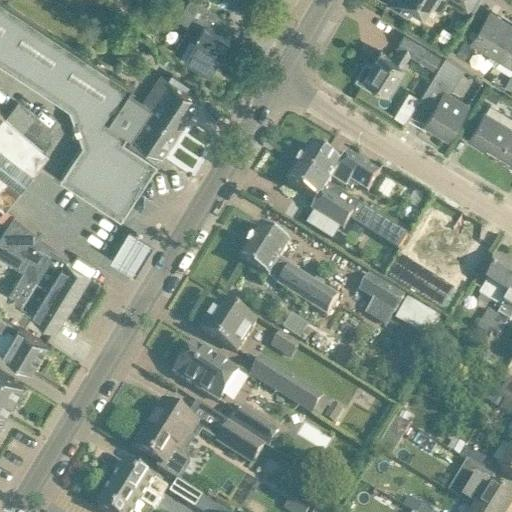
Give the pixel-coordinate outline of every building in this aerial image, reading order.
[(128,133),(162,156),(200,98),(186,89),(189,85),(172,74),(151,106),(133,94),(132,94),(129,91),(132,86),(0,0),(0,61),(69,107),(83,143),(61,177),(121,217),(134,197),(157,162),(124,140),(128,133)] [(114,0),(126,12),(131,0),(114,0)] [(174,49),(210,71),(230,38),(220,31),(227,19),(195,0),(188,0),(178,17),(189,24),(174,49)] [(389,0),(388,2),(409,15),(413,8),(424,14),(432,0),(452,0),(468,9),(473,0),(389,0)] [(511,34),(511,23),(490,11),(472,41),(471,42),(473,43),(497,58),(511,34)] [(511,34),(497,58),(511,67),(511,34)] [(441,57),(404,35),(398,45),(399,46),(392,58),(380,50),(372,64),(366,60),(355,78),(373,89),(377,83),(388,90),(404,66),(402,64),(409,53),(434,69),(441,57)] [(466,37),(456,52),(464,57),(473,43),(471,42),(472,41),(466,37)] [(424,122),(448,136),(466,107),(447,96),(465,66),(446,55),(418,100),(433,108),(424,122)] [(478,67),(488,73),(492,66),(482,60),(478,67)] [(496,104),(501,96),(490,88),(485,96),(496,104)] [(6,115),(41,144),(52,131),(16,103),(6,115)] [(0,202),(5,207),(21,187),(22,188),(22,187),(22,186),(33,172),(34,172),(35,171),(34,171),(49,151),(41,144),(6,115),(5,116),(0,111),(0,202)] [(485,145),(498,153),(511,130),(511,127),(485,112),(469,139),(483,148),(485,145)] [(511,130),(498,153),(511,161),(510,164),(511,165),(511,130)] [(367,194),(379,175),(347,155),(341,165),(310,146),(297,168),(327,187),(331,181),(346,190),(350,183),(367,194)] [(317,202),(311,212),(343,232),(355,213),(323,194),(327,187),(297,168),(287,184),(317,202)] [(413,195),(407,205),(417,211),(423,201),(413,195)] [(56,329),(89,275),(66,261),(69,256),(14,213),(0,236),(0,255),(23,269),(7,296),(33,312),(32,314),(56,329)] [(472,242),(433,218),(414,249),(452,272),(446,281),(459,290),(472,269),(459,262),(472,242)] [(141,269),(159,240),(134,225),(117,254),(141,269)] [(290,245),(261,227),(239,261),(278,286),(327,317),(338,299),(290,269),(291,266),(281,260),(290,245)] [(407,236),(395,229),(385,245),(397,252),(407,236)] [(390,265),(397,253),(375,241),(368,253),(390,265)] [(502,310),(511,292),(511,269),(500,262),(479,296),(502,310)] [(391,312),(401,297),(368,277),(359,292),(391,312)] [(441,291),(430,309),(451,321),(457,311),(448,306),(452,298),(441,291)] [(511,292),(502,310),(498,316),(487,336),(482,343),(492,348),(508,322),(510,323),(511,319),(511,292)] [(256,325),(220,302),(201,332),(237,354),(256,325)] [(487,336),(498,316),(488,310),(477,330),(487,336)] [(0,351),(31,371),(48,343),(19,325),(19,326),(0,314),(0,351)] [(292,315),(284,329),(302,340),(310,326),(292,315)] [(330,337),(321,353),(346,368),(355,352),(330,337)] [(240,375),(193,345),(174,375),(221,405),(240,375)] [(262,358),(250,377),(312,416),(324,398),(262,358)] [(0,411),(5,415),(5,414),(24,383),(0,368),(0,411)] [(511,379),(510,378),(499,397),(505,400),(511,404),(511,379)] [(511,404),(505,400),(504,402),(500,409),(511,416),(511,404)] [(177,482),(179,484),(189,468),(188,456),(182,452),(198,426),(166,406),(153,428),(149,425),(135,448),(160,464),(157,468),(156,469),(177,482)] [(228,424),(265,447),(269,449),(280,431),(240,406),(228,424)] [(252,467),(265,447),(228,424),(216,444),(252,467)] [(456,456),(483,472),(489,462),(462,446),(456,456)] [(511,479),(511,447),(498,471),(511,479)] [(153,511),(168,489),(126,463),(111,486),(140,504),(153,511)] [(177,482),(170,494),(198,511),(212,511),(216,507),(179,484),(177,482)] [(153,511),(140,504),(111,486),(97,509),(102,511),(153,511)] [(511,499),(489,486),(475,509),(478,511),(509,511),(511,508),(511,499)] [(295,491),(283,510),(285,511),(308,511),(314,503),(295,491)] [(402,508),(408,511),(430,511),(408,498),(402,508)]
